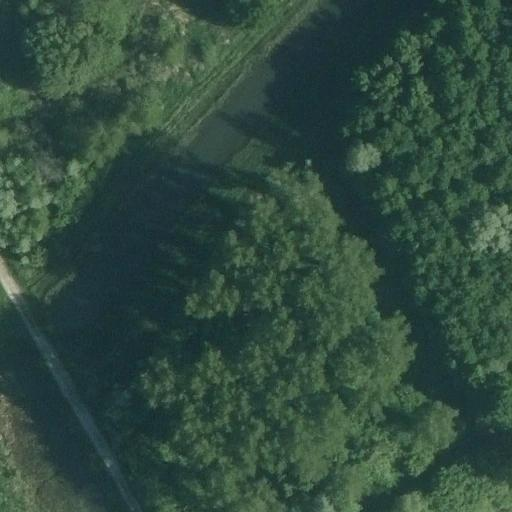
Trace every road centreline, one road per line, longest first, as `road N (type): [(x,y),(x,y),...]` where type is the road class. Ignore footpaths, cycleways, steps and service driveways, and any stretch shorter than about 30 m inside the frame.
road 1 (track): [(137,511),(28,319)]
road 2 (track): [(376,511),(511,419)]
